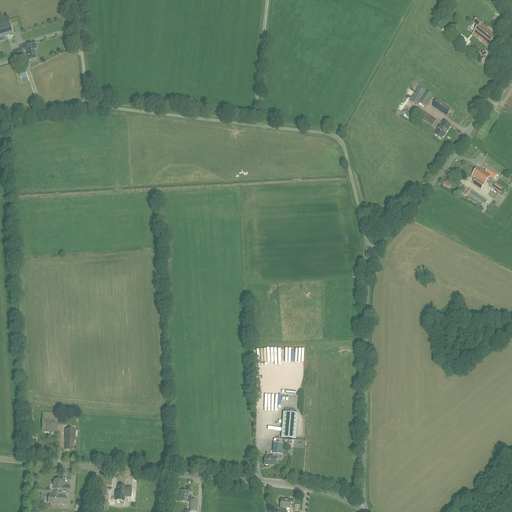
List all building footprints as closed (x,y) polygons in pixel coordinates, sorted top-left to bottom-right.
[(499,25),(503,22),(498,16),(494,19),(499,25)] [(488,46),(496,35),(482,24),(483,23),(478,19),(474,23),(479,27),(473,34),(488,46)] [(9,22),(0,24),(0,38),(13,34),(9,22)] [(468,43),(459,36),(456,40),(465,47),(468,43)] [(36,48),(36,47),(35,44),(34,42),(24,45),(25,49),(21,50),(21,49),(13,52),(15,58),(23,56),(23,55),(26,53),(29,60),(36,58),(33,49),(36,48)] [(485,58),(482,62),(490,68),(493,64),(485,58)] [(15,70),(2,72),(5,84),(17,81),(15,70)] [(417,105),(419,102),(426,107),(433,96),(426,91),(419,87),(410,101),(417,105)] [(447,116),(450,111),(451,109),(437,99),(433,106),(447,116)] [(433,126),(436,120),(423,112),(419,117),(433,126)] [(444,136),(451,126),(443,121),(437,130),(438,130),(435,135),(438,137),(438,138),(440,139),(441,138),(441,139),(443,136),(444,136)] [(472,176),(476,178),(472,184),(481,190),(490,176),(494,179),(497,175),(488,168),(485,172),(478,167),(472,176)] [(487,202),(481,198),(477,204),(483,208),(487,202)] [(297,413),(283,412),(281,439),(295,440),(297,413)] [(25,429),(33,429),(33,413),(24,413),(25,429)] [(53,442),(62,443),(67,443),(71,444),(71,443),(71,438),(71,437),(74,437),(75,432),(72,432),(68,431),(69,427),(61,427),(61,430),(58,430),(57,433),(53,433),(53,435),(53,441),(53,442)] [(282,455),(283,444),(273,443),(272,454),(273,454),(273,457),(265,457),(264,465),(275,465),(276,457),(276,454),(282,455)] [(63,481),(61,481),(54,480),(54,484),(53,484),(53,490),(54,490),(54,495),(49,494),(48,503),(50,503),(49,508),(60,509),(60,504),(65,504),(65,496),(58,495),(59,490),(60,490),(60,494),(69,495),(70,486),(65,486),(65,481),(63,481)] [(131,497),(131,488),(125,487),(125,486),(118,486),(117,494),(124,495),(124,497),(131,497)] [(99,493),(99,494),(96,494),(95,498),(97,498),(95,505),(99,506),(102,495),(105,496),(107,488),(99,487),(98,492),(99,493)] [(189,511),(196,511),(197,500),(191,500),(189,500),(189,499),(189,496),(188,496),(188,492),(181,491),(181,498),(179,498),(179,502),(187,502),(191,503),(189,511)] [(280,507),(280,511),(277,511),(276,511),(286,511),(287,511),(286,511),(286,508),(290,508),(291,500),(281,499),(280,507)]
